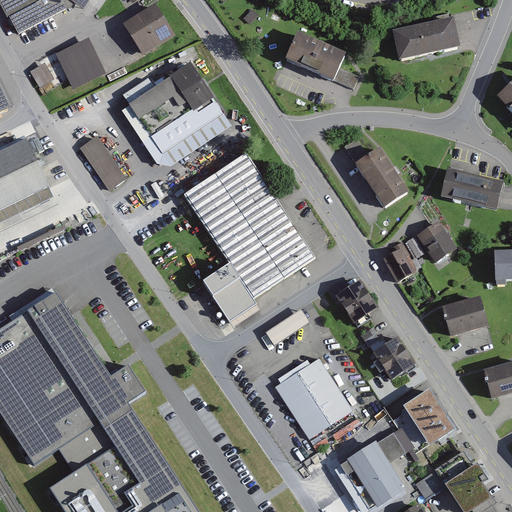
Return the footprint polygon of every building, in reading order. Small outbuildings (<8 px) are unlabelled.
[(0,0),(0,5),(19,39),(68,13),(71,10),(74,6),(84,13),(93,0),(0,0)] [(155,9),(122,30),(143,62),(176,40),(155,9)] [(451,23),(388,35),(394,65),(457,53),(451,23)] [(341,60),(292,39),(281,65),(330,85),(341,60)] [(89,42),(56,57),(73,93),(106,78),(89,42)] [(45,66),(31,74),(40,91),(54,83),(45,66)] [(189,67),(123,111),(125,115),(134,127),(169,104),(175,114),(183,108),(189,118),(212,102),(189,67)] [(511,83),(492,101),(511,122),(511,137),(511,83)] [(0,84),(0,117),(13,111),(0,84)] [(125,115),(121,117),(157,171),(171,173),(232,132),(214,105),(152,147),(142,131),(138,134),(125,115)] [(95,139),(81,154),(107,195),(123,185),(95,139)] [(365,152),(359,139),(349,144),(354,157),(365,152)] [(21,142),(0,152),(0,221),(48,198),(21,142)] [(378,152),(352,168),(380,210),(405,194),(378,152)] [(244,154),(179,196),(226,268),(193,289),(222,333),(255,312),(249,304),(314,261),(244,154)] [(500,187),(442,175),(437,202),(494,213),(500,187)] [(437,225),(417,240),(437,266),(457,251),(437,225)] [(403,246),(384,257),(397,280),(416,269),(403,246)] [(511,252),(490,254),(491,282),(511,280),(511,252)] [(358,285),(334,300),(351,327),(375,311),(358,285)] [(57,291),(0,327),(0,411),(35,464),(58,449),(72,470),(50,485),(53,489),(68,511),(199,511),(129,403),(147,391),(128,362),(111,374),(57,291)] [(475,297),(436,310),(446,339),(484,326),(475,297)] [(304,306),(267,328),(275,341),(312,320),(304,306)] [(383,333),(369,342),(373,349),(387,340),(383,333)] [(393,341),(369,355),(384,380),(408,365),(393,341)] [(320,359),(276,387),(311,442),(355,414),(320,359)] [(511,363),(481,372),(488,401),(511,394),(511,363)] [(433,396),(410,412),(428,439),(451,424),(433,396)] [(374,448),(343,467),(370,511),(401,493),(374,448)] [(472,464),(438,487),(455,511),(468,511),(486,500),(473,480),(480,475),(472,464)]
